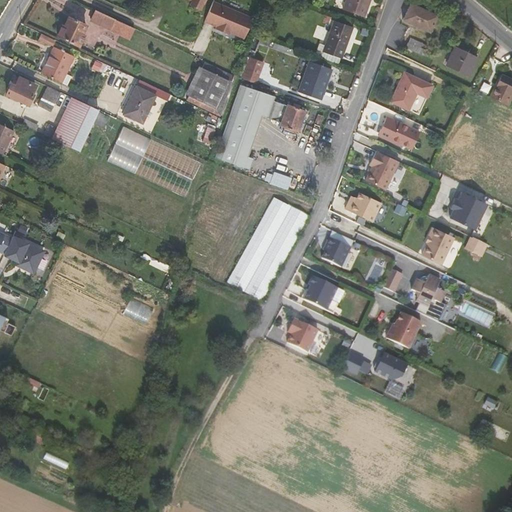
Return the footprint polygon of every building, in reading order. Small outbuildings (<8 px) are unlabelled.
[(205,0),(191,0),(192,0),(190,4),(200,9),(202,5),(203,5),(205,0)] [(253,18),(213,0),(204,21),(216,26),(215,28),(223,32),(224,29),(230,32),(244,38),(253,18)] [(349,0),(345,11),(366,18),(372,0),(349,0)] [(402,20),(429,33),(437,16),(411,3),(402,20)] [(115,19),(96,10),(91,20),(110,29),(115,19)] [(63,25),(58,36),(79,46),(84,36),(81,35),(86,26),(81,24),(83,21),(76,17),(75,21),(69,18),(65,26),(63,25)] [(325,53),(342,59),(353,27),(337,21),(325,53)] [(39,40),(53,46),(55,42),(41,35),(39,40)] [(427,59),(431,50),(411,40),(407,49),(427,59)] [(63,84),(67,76),(75,57),(54,47),(42,74),(63,84)] [(469,77),(477,59),(455,48),(446,66),(469,77)] [(253,58),(250,65),(264,70),(266,62),(253,58)] [(106,64),(97,60),(92,69),(102,73),(106,64)] [(186,100),(220,115),(234,75),(204,61),(186,100)] [(300,92),(321,100),(332,69),(311,62),(300,92)] [(264,70),(250,65),(245,79),(258,84),(264,70)] [(424,98),(430,86),(403,72),(389,101),(406,109),(414,93),(424,98)] [(63,84),(68,86),(72,78),(67,76),(63,84)] [(511,107),(511,105),(511,80),(504,77),(494,99),(511,107)] [(15,87),(11,85),(6,94),(24,102),(23,105),(26,106),(27,104),(28,105),(32,96),(31,95),(35,86),(19,78),(15,87)] [(137,86),(155,95),(158,88),(140,80),(137,86)] [(38,105),(51,111),(60,92),(47,86),(38,105)] [(123,114),(142,123),(155,95),(137,86),(136,86),(123,114)] [(274,98),(240,86),(215,157),(250,170),(254,159),(248,156),(262,116),(281,123),(280,125),(298,132),(306,111),(300,109),(301,105),(295,103),(294,107),(288,104),(287,106),(273,101),(274,98)] [(54,138),(62,142),(66,132),(84,141),(99,110),(72,98),(58,129),(54,138)] [(100,111),(95,122),(104,126),(110,115),(100,111)] [(420,134),(388,118),(380,134),(381,135),(381,137),(388,140),(391,139),(413,150),(420,134)] [(38,125),(25,120),(23,124),(36,130),(38,125)] [(0,152),(2,154),(13,130),(0,123),(0,152)] [(46,132),(44,131),(42,133),(52,138),(54,138),(58,129),(49,125),(46,132)] [(108,161),(184,196),(200,162),(124,127),(108,161)] [(210,127),(205,142),(213,144),(218,130),(210,127)] [(84,141),(66,132),(62,142),(80,151),(84,141)] [(54,138),(52,138),(49,145),(58,149),(62,142),(54,138)] [(400,163),(377,152),(370,166),(373,167),(367,181),(386,191),(400,163)] [(274,170),(270,182),(288,189),(292,177),(274,170)] [(82,198),(169,238),(179,217),(92,177),(82,198)] [(237,191),(211,181),(203,202),(229,211),(237,191)] [(380,202),(358,192),(355,198),(353,202),(348,200),(344,209),(371,221),(380,202)] [(448,217),(473,229),(485,204),(460,192),(456,200),(455,200),(451,209),(452,209),(448,217)] [(310,217),(274,198),(226,283),(262,303),(310,217)] [(224,215),(202,206),(194,226),(216,235),(224,215)] [(421,255),(440,264),(453,237),(432,227),(427,236),(430,237),(427,242),(421,255)] [(214,241),(194,232),(187,249),(207,258),(214,241)] [(32,271),(42,250),(11,235),(4,250),(13,254),(12,258),(17,260),(21,262),(20,266),(32,271)] [(351,248),(329,237),(326,245),(328,245),(325,251),(322,258),(341,267),(351,248)] [(470,237),(466,245),(473,248),(470,252),(477,256),(483,243),(470,237)] [(402,274),(391,269),(383,287),(394,292),(402,274)] [(336,288),(312,275),(308,284),(310,285),(307,289),(303,299),(325,310),(336,288)] [(421,282),(416,279),(411,290),(415,292),(417,298),(416,302),(427,307),(429,304),(435,301),(440,303),(445,293),(440,291),(438,285),(440,281),(428,275),(426,280),(421,282)] [(462,314),(490,327),(496,314),(467,302),(462,314)] [(418,325),(399,315),(394,324),(391,330),(389,330),(385,338),(407,349),(418,325)] [(0,330),(10,336),(14,327),(6,323),(7,320),(0,316),(0,330)] [(293,318),(289,326),(313,337),(317,330),(293,318)] [(313,337),(289,326),(288,328),(292,330),(291,333),(286,342),(306,352),(313,337)] [(406,365),(382,353),(379,358),(378,362),(375,361),(372,367),(375,369),(373,371),(391,380),(400,377),(406,365)] [(390,381),(385,392),(400,399),(405,388),(390,381)] [(48,451),(44,457),(66,469),(69,463),(48,451)] [(33,473),(67,484),(72,470),(38,459),(33,473)]
